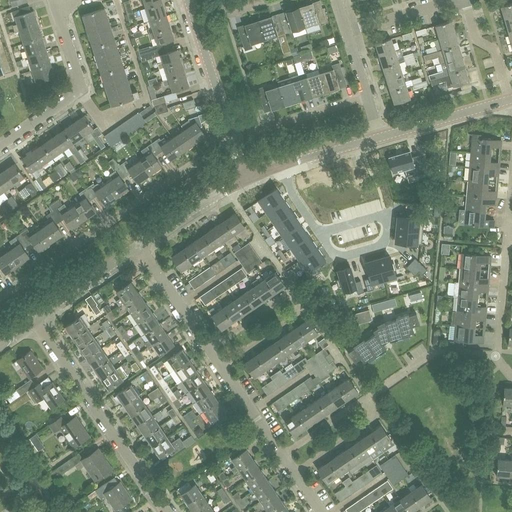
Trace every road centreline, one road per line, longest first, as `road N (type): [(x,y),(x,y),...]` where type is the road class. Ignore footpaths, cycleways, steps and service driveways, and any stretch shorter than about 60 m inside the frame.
road 1 (residential): [(0,298),(232,139)]
road 2 (residential): [(32,318),(165,511)]
road 3 (residential): [(219,368),(296,314),(296,304),(280,300),(207,350)]
road 4 (residential): [(0,145),(77,84),(53,8)]
road 5 (residential): [(364,403),(432,353),(495,356)]
road 6 (unclassified): [(232,139),(187,0)]
road 7 (residential): [(232,139),(366,96)]
road 8 (unclassified): [(379,138),(509,100)]
road 9 (unclassified): [(32,318),(137,246)]
road 10 (unclassified): [(137,246),(245,180)]
road 11 (residential): [(137,246),(207,350)]
